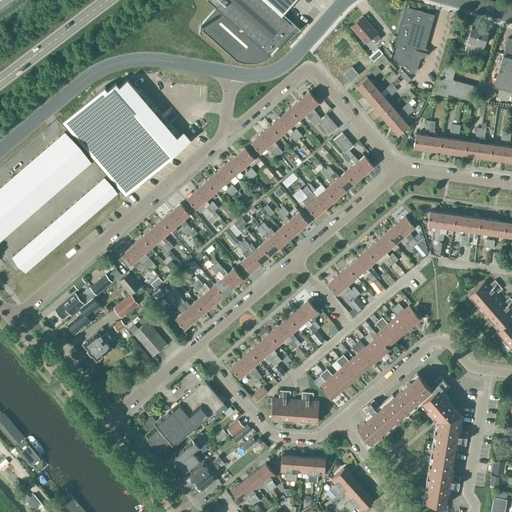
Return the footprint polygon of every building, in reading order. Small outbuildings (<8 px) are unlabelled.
[(208,0),(216,7),(199,26),(236,59),(243,61),(250,62),(258,61),(265,59),(271,55),(295,28),(282,16),(296,0),(208,0)] [(422,51),(432,16),(421,12),(422,10),(418,9),(417,11),(407,9),(393,57),(408,72),(413,73),(417,70),(420,60),(421,59),(422,58),(424,56),(425,55),(426,54),(427,53),(430,54),(430,53),(422,51)] [(377,32),(363,16),(351,26),(365,42),(372,36),(377,41),(381,38),(376,32),(377,32)] [(465,50),(472,52),(472,56),(481,58),(487,31),(471,27),(465,50)] [(511,38),(508,37),(494,86),(511,90),(511,38)] [(374,61),(383,53),(379,48),(369,56),(374,61)] [(365,68),(373,62),(365,52),(361,55),(362,56),(358,60),(365,68)] [(469,99),(473,85),(453,79),(456,65),(443,62),(435,92),(448,96),(449,93),(469,99)] [(352,66),(345,72),(351,79),(358,73),(352,66)] [(380,71),(377,67),(371,73),(374,76),(380,71)] [(366,77),(356,85),(364,95),(374,87),(366,77)] [(98,91),(63,122),(84,147),(89,153),(106,172),(126,195),(132,189),(171,155),(182,146),(184,145),(190,139),(183,130),(176,136),(127,79),(127,78),(119,85),(116,82),(108,90),(104,86),(98,91)] [(384,89),(387,92),(394,87),(391,83),(384,89)] [(364,95),(373,105),(383,96),(387,92),(384,89),(380,93),(374,87),(364,95)] [(397,90),(394,87),(387,92),(390,96),(397,90)] [(309,91),(299,99),(308,110),(312,114),(315,111),(312,107),(318,101),(309,91)] [(383,96),(373,105),(381,114),(389,108),(391,106),(383,96)] [(305,113),(309,117),(312,114),(308,110),(299,99),(290,108),(299,118),(305,113)] [(411,106),(408,103),(401,108),(404,112),(411,106)] [(381,114),(389,124),(400,116),(404,112),(401,108),(397,112),(391,106),(389,108),(381,114)] [(414,110),(411,106),(404,112),(407,115),(414,110)] [(290,108),(280,116),(289,127),(299,118),(290,108)] [(321,117),(315,111),(312,114),(317,120),(321,117)] [(400,116),(389,124),(398,134),(408,125),(403,119),(407,115),(404,112),(400,116)] [(322,125),(330,118),(326,113),(318,121),(322,125)] [(312,114),(309,117),(314,123),(317,120),(312,114)] [(280,135),(289,127),(280,116),(270,124),(280,135)] [(322,125),(326,130),(334,122),(330,118),(322,125)] [(334,122),(326,130),(330,134),(338,127),(334,122)] [(261,133),(279,154),(282,151),(273,140),(280,135),(270,124),(261,133)] [(298,137),(301,134),(296,128),(293,131),(298,137)] [(433,130),(429,129),(428,135),(426,149),(439,150),(441,137),(432,135),(433,130)] [(295,140),(298,137),(293,131),(290,133),(295,140)] [(77,148),(64,132),(59,137),(72,152),(77,148)] [(337,143),(346,136),(342,132),(333,139),(337,143)] [(267,146),(275,157),(279,154),(261,133),(251,141),(260,152),(267,146)] [(414,147),(426,149),(428,135),(416,133),(414,147)] [(337,143),(341,148),(350,141),(346,136),(337,143)] [(484,137),(480,136),(479,142),(477,156),(490,158),(492,144),(483,143),(484,137)] [(72,152),(59,137),(53,142),(66,157),(72,152)] [(439,150),(452,152),(454,138),(441,137),(439,150)] [(464,154),(466,140),(454,138),(452,152),(464,154)] [(464,154),(477,156),(479,142),(466,140),(464,154)] [(350,141),(341,148),(345,152),(349,149),(354,145),(350,141)] [(53,142),(48,146),(61,161),(66,157),(53,142)] [(490,158),(502,159),(504,146),(492,144),(490,158)] [(56,166),(61,161),(48,146),(43,151),(56,166)] [(245,146),(235,155),(244,165),(254,157),(245,146)] [(511,160),(511,146),(504,146),(502,159),(511,160)] [(72,152),(85,167),(90,163),(77,148),(72,152)] [(349,149),(345,152),(350,158),(354,155),(349,149)] [(37,155),(50,170),(56,166),(43,151),(37,155)] [(72,152),(66,157),(79,172),(85,167),(72,152)] [(345,152),(341,155),(347,161),(350,158),(345,152)] [(50,170),(37,155),(32,160),(45,175),(50,170)] [(235,155),(233,157),(225,163),(234,174),(244,165),(235,155)] [(354,155),(350,158),(354,163),(364,174),(373,165),(364,155),(358,160),(354,155)] [(61,161),(74,176),(79,172),(66,157),(61,161)] [(32,160),(27,164),(40,180),(45,175),(32,160)] [(69,181),(74,176),(61,161),(56,166),(69,181)] [(225,163),(216,172),(225,182),(234,174),(225,163)] [(345,171),(354,182),(364,174),(354,163),(345,171)] [(40,180),(27,164),(21,169),(35,184),(40,180)] [(56,166),(50,170),(64,186),(69,181),(56,166)] [(253,176),(256,173),(251,166),(247,169),(253,176)] [(331,175),(334,172),(329,166),(326,168),(331,175)] [(327,178),(331,175),(326,168),(322,171),(327,178)] [(35,184),(21,169),(16,174),(29,189),(35,184)] [(250,179),(253,176),(247,169),(244,172),(250,179)] [(45,175),(58,190),(64,186),(50,170),(45,175)] [(335,180),(344,190),(354,182),(345,171),(339,177),(334,172),(331,175),(335,180)] [(216,172),(214,173),(206,180),(215,190),(225,182),(216,172)] [(29,189),(16,174),(11,178),(24,193),(29,189)] [(294,174),(282,183),(287,189),(299,180),(294,174)] [(53,195),(58,190),(45,175),(40,180),(53,195)] [(332,183),(325,188),(335,199),(344,190),(335,180),(331,175),(327,178),(332,183)] [(11,178),(6,183),(19,198),(24,193),(11,178)] [(103,178),(98,182),(111,197),(116,193),(103,178)] [(48,199),(53,195),(40,180),(35,184),(48,199)] [(197,188),(206,199),(215,190),(206,180),(197,188)] [(111,197),(98,182),(92,187),(106,202),(111,197)] [(312,191),(315,188),(309,182),(306,185),(312,191)] [(13,202),(19,198),(6,183),(0,187),(13,202)] [(48,199),(35,184),(29,189),(42,204),(48,199)] [(234,192),(237,190),(231,184),(228,186),(234,192)] [(309,194),(312,191),(306,185),(303,188),(309,194)] [(231,195),(234,192),(228,186),(225,189),(231,195)] [(13,202),(0,187),(0,197),(8,207),(13,202)] [(100,207),(106,202),(92,187),(87,191),(100,207)] [(214,210),(214,209),(215,209),(209,203),(206,199),(197,188),(187,197),(196,207),(202,202),(211,213),(214,210)] [(315,188),(312,191),(316,196),(325,207),(335,199),(325,188),(319,193),(315,188)] [(37,208),(42,204),(29,189),(24,193),(37,208)] [(87,191),(82,196),(95,211),(100,207),(87,191)] [(239,191),(235,194),(239,199),(243,196),(239,191)] [(312,191),(309,194),(313,199),(306,205),(315,216),(325,207),(316,196),(312,191)] [(37,208),(24,193),(19,198),(32,213),(37,208)] [(95,211),(82,196),(77,201),(90,216),(95,211)] [(8,207),(0,197),(0,208),(3,212),(8,207)] [(13,202),(26,218),(32,213),(19,198),(13,202)] [(215,209),(218,207),(212,200),(209,203),(215,209)] [(77,201),(71,205),(84,220),(90,216),(77,201)] [(21,222),(26,218),(13,202),(8,207),(21,222)] [(192,229),(183,219),(190,213),(180,202),(171,211),(180,221),(183,225),(189,232),(192,229)] [(267,204),(264,207),(270,215),(274,212),(267,204)] [(79,225),(84,220),(71,205),(66,210),(79,225)] [(285,215),(288,212),(283,205),(279,208),(285,215)] [(3,212),(16,227),(21,222),(8,207),(3,212)] [(281,218),(285,215),(279,208),(276,211),(281,218)] [(74,230),(79,225),(66,210),(61,214),(74,230)] [(433,232),(435,232),(435,231),(439,232),(440,226),(442,212),(429,210),(427,224),(434,225),(433,232)] [(161,219),(170,230),(180,221),(171,211),(161,219)] [(289,219),(298,230),(308,221),(299,211),(289,219)] [(16,227),(3,212),(0,214),(0,219),(11,231),(16,227)] [(439,232),(444,232),(443,234),(445,234),(446,227),(453,228),(455,214),(442,212),(440,226),(439,232)] [(55,219),(68,234),(74,230),(61,214),(55,219)] [(465,230),(467,216),(455,214),(453,228),(465,230)] [(396,224),(405,234),(415,226),(405,215),(396,224)] [(465,230),(478,231),(480,218),(467,216),(465,230)] [(242,217),(239,219),(244,226),(247,223),(242,217)] [(221,218),(218,221),(224,228),(227,225),(221,218)] [(491,233),(493,219),(480,218),(478,231),(491,233)] [(0,219),(0,229),(5,236),(11,231),(0,219)] [(50,224),(63,239),(68,234),(55,219),(50,224)] [(172,246),(163,235),(170,230),(161,219),(151,227),(160,238),(164,242),(169,248),(172,246)] [(239,230),(244,226),(239,219),(234,223),(239,230)] [(298,230),(289,219),(280,228),(289,238),(298,230)] [(491,233),(503,235),(505,221),(493,219),(491,233)] [(289,238),(280,228),(275,232),(271,227),(269,228),(264,221),(260,224),(266,231),(270,236),(279,247),(289,238)] [(511,236),(511,222),(505,221),(503,235),(511,236)] [(50,224),(45,228),(58,243),(63,239),(50,224)] [(257,227),(263,234),(266,231),(260,224),(257,227)] [(405,234),(396,224),(386,232),(395,243),(405,234)] [(180,228),(185,235),(189,232),(183,225),(180,228)] [(160,238),(151,227),(142,236),(151,246),(160,238)] [(53,248),(58,243),(45,228),(40,233),(53,248)] [(386,232),(376,240),(385,251),(395,243),(386,232)] [(40,233),(34,237),(47,252),(53,248),(40,233)] [(132,244),(150,265),(153,262),(144,252),(151,246),(142,236),(132,244)] [(260,244),(269,255),(279,247),(270,236),(260,244)] [(414,245),(418,242),(412,236),(409,239),(414,245)] [(42,257),(47,252),(34,237),(29,242),(42,257)] [(241,241),(246,248),(251,253),(260,263),(269,255),(260,244),(256,248),(253,245),(250,245),(244,238),(241,241)] [(424,238),(419,242),(427,252),(428,251),(424,238)] [(411,248),(414,245),(409,239),(406,241),(411,248)] [(386,258),(387,258),(389,256),(385,251),(376,240),(367,249),(376,259),(382,254),(386,258)] [(237,244),(243,251),(246,248),(241,241),(237,244)] [(437,254),(444,255),(445,242),(438,241),(438,244),(437,254)] [(42,257),(29,242),(24,246),(37,262),(42,257)] [(164,242),(160,245),(166,251),(169,248),(164,242)] [(423,256),(427,252),(419,242),(414,246),(423,256)] [(138,257),(146,268),(150,265),(132,244),(122,253),(126,257),(131,263),(138,257)] [(18,251),(31,266),(37,262),(24,246),(18,251)] [(367,249),(357,257),(366,268),(376,259),(367,249)] [(31,266),(18,251),(13,256),(26,271),(31,266)] [(389,256),(395,262),(399,258),(394,252),(389,256)] [(241,261),(250,272),(260,263),(251,253),(241,261)] [(357,257),(349,264),(347,265),(356,276),(366,268),(357,257)] [(171,260),(166,264),(173,272),(177,268),(171,260)] [(214,264),(233,286),(243,278),(234,267),(227,273),(217,261),(214,264)] [(214,284),(223,294),(233,286),(214,264),(211,267),(221,278),(214,284)] [(347,265),(338,274),(347,284),(356,276),(347,265)] [(115,268),(108,274),(113,281),(121,274),(115,268)] [(370,272),(376,279),(380,275),(374,269),(370,272)] [(129,294),(139,286),(129,272),(118,281),(129,294)] [(89,287),(73,300),(70,296),(66,300),(55,309),(62,318),(73,308),(76,311),(95,295),(95,294),(111,281),(105,274),(89,287)] [(343,291),(345,293),(347,291),(353,298),(356,295),(351,289),(347,284),(338,274),(328,282),(338,295),(343,291)] [(205,292),(214,303),(223,294),(214,284),(210,288),(205,283),(204,285),(198,278),(195,281),(201,287),(205,292)] [(378,291),(383,287),(376,279),(371,283),(378,291)] [(469,293),(477,302),(499,284),(495,280),(489,285),(485,280),(469,293)] [(197,290),(201,287),(195,281),(192,284),(197,290)] [(502,288),(499,284),(477,302),(485,311),(500,298),(496,293),(502,288)] [(356,295),(359,293),(354,286),(351,289),(356,295)] [(159,288),(154,292),(158,296),(163,292),(159,288)] [(176,297),(172,292),(170,291),(167,294),(172,300),(176,297)] [(195,301),(204,311),(214,303),(205,292),(195,301)] [(120,318),(138,304),(130,294),(112,308),(120,318)] [(176,297),(194,319),(204,311),(195,301),(190,304),(186,300),(185,301),(179,294),(176,297)] [(82,312),(67,324),(75,333),(90,321),(89,320),(91,318),(89,315),(100,306),(93,297),(79,308),(82,312)] [(175,317),(184,328),(194,319),(176,297),(172,300),(178,307),(182,312),(175,317)] [(358,311),(364,306),(356,297),(351,301),(358,311)] [(504,302),(500,298),(485,311),(492,320),(511,302),(511,299),(510,297),(504,302)] [(307,300),(298,308),(307,319),(311,323),(315,319),(314,318),(319,313),(307,300)] [(511,309),(511,302),(492,320),(499,328),(497,330),(498,331),(511,318),(511,311),(511,310),(511,309)] [(395,306),(411,325),(420,318),(409,305),(404,309),(399,303),(395,306)] [(392,319),(404,332),(411,325),(395,306),(391,309),(397,315),(392,319)] [(308,326),(309,325),(308,325),(311,323),(307,319),(298,308),(288,316),(297,327),(304,321),(308,326)] [(278,325),(297,346),(301,343),(291,332),(297,327),(288,316),(278,325)] [(379,320),(395,339),(404,332),(392,319),(388,323),(382,317),(379,320)] [(511,318),(498,331),(505,339),(511,333),(511,318)] [(311,323),(316,330),(321,326),(315,319),(311,323)] [(117,332),(125,325),(120,320),(113,327),(117,332)] [(152,356),(167,343),(147,320),(132,333),(152,356)] [(376,333),(387,346),(395,339),(379,320),(375,323),(380,329),(376,333)] [(285,337),(295,348),(297,346),(278,325),(269,333),(278,343),(285,337)] [(370,343),(381,355),(389,348),(387,346),(376,333),(373,329),(369,332),(374,339),(370,343)] [(319,344),(325,338),(318,330),(311,335),(319,344)] [(82,342),(96,360),(111,348),(105,341),(110,337),(106,332),(102,336),(97,331),(82,342)] [(259,341),(268,352),(278,343),(269,333),(259,341)] [(365,346),(360,340),(356,343),(372,362),(381,355),(370,343),(365,346)] [(259,360),(263,357),(265,355),(269,359),(275,365),(278,363),(272,356),(268,352),(259,341),(250,349),(259,360)] [(372,362),(356,343),(352,346),(358,353),(353,357),(364,369),(372,362)] [(300,362),(306,356),(299,347),(292,352),(300,362)] [(262,377),(252,365),(259,360),(250,349),(240,358),(259,380),(262,377)] [(272,356),(278,363),(281,359),(276,353),(272,356)] [(343,354),(340,357),(356,376),(364,369),(353,357),(349,361),(343,354)] [(356,376),(340,357),(336,360),(341,367),(337,371),(348,383),(356,376)] [(255,382),(259,380),(240,358),(230,366),(239,377),(246,371),(255,382)] [(286,372),(278,364),(273,369),(280,377),(286,372)] [(348,383),(337,371),(332,375),(327,368),(323,371),(340,390),(348,383)] [(340,390),(323,371),(320,374),(325,381),(320,385),(331,398),(340,390)] [(418,374),(357,426),(370,442),(432,389),(418,374)] [(441,387),(447,383),(443,379),(437,383),(441,387)] [(223,402),(204,380),(155,420),(152,416),(143,424),(149,431),(145,434),(150,440),(150,441),(153,445),(154,444),(160,451),(171,442),(173,444),(223,402)] [(259,398),(268,390),(264,385),(254,393),(259,398)] [(437,419),(453,406),(437,387),(421,401),(437,419)] [(272,397),(271,417),(283,418),(285,390),(279,390),(279,397),(272,397)] [(283,418),(294,419),(296,399),(290,398),(290,390),(285,390),(283,418)] [(294,419),(306,420),(308,392),(302,391),(301,399),(296,399),(294,419)] [(308,392),(306,420),(317,421),(319,400),(313,400),(313,392),(308,392)] [(375,408),(370,402),(366,406),(371,411),(375,408)] [(456,439),(457,434),(460,414),(456,410),(452,413),(450,412),(439,422),(438,422),(433,456),(453,459),(456,439)] [(3,413),(0,416),(0,425),(18,448),(27,441),(3,413)] [(233,435),(243,426),(238,420),(227,428),(233,435)] [(252,436),(240,445),(245,451),(256,441),(252,436)] [(193,439),(172,457),(179,465),(199,447),(193,439)] [(203,444),(199,447),(179,465),(186,473),(202,460),(197,455),(199,453),(200,454),(207,448),(203,444)] [(30,445),(21,453),(39,473),(48,465),(30,445)] [(14,447),(10,451),(16,457),(18,455),(16,452),(18,451),(14,447)] [(287,471),(286,480),(291,480),(293,455),(281,454),(280,471),(287,471)] [(203,461),(188,474),(195,482),(216,464),(222,459),(218,455),(207,465),(203,461)] [(303,456),(293,455),(291,480),(296,481),(296,472),(302,473),(303,456)] [(314,457),(303,456),(302,473),(308,473),(308,482),(312,482),(314,457)] [(433,503),(432,508),(447,511),(448,505),(445,505),(449,484),(450,479),(453,459),(433,456),(425,502),(433,503)] [(325,457),(314,457),(312,482),(317,482),(318,474),(324,474),(325,457)] [(257,469),(272,489),(276,486),(271,479),(276,475),(266,462),(257,469)] [(216,464),(195,482),(201,490),(217,477),(213,472),(219,467),(216,464)] [(329,489),(332,492),(351,475),(344,467),(331,478),(335,483),(329,489)] [(263,485),(269,492),(272,489),(257,469),(248,475),(259,489),(263,485)] [(496,485),(498,475),(491,474),(490,484),(489,484),(488,488),(495,490),(496,485)] [(240,482),(255,502),(259,499),(254,492),(259,489),(248,475),(240,482)] [(342,490),(346,494),(358,483),(351,475),(332,492),(336,496),(342,490)] [(246,498),(252,505),(255,502),(240,482),(231,489),(241,502),(246,498)] [(344,505),(347,508),(366,491),(358,483),(346,494),(350,499),(344,505)] [(373,500),(366,491),(347,508),(350,511),(356,506),(361,511),(362,510),(366,506),(373,500)] [(41,502),(34,494),(28,498),(35,507),(41,502)] [(86,511),(70,494),(61,501),(70,511),(86,511)] [(503,511),(506,499),(494,497),(490,511),(503,511)] [(49,511),(42,503),(36,509),(38,511),(49,511)]
